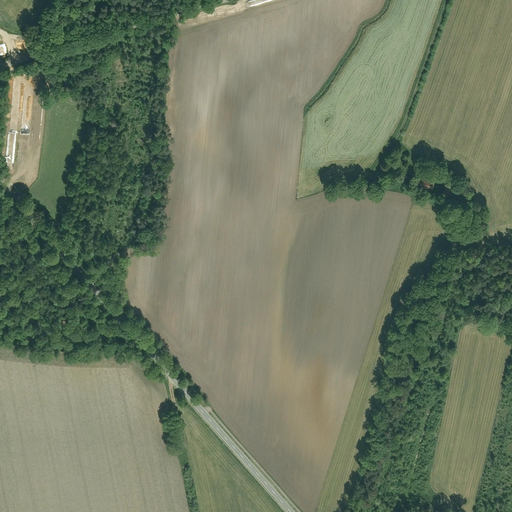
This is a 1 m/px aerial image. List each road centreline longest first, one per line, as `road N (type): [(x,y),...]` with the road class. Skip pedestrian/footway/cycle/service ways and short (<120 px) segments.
road 1 (tertiary): [(290,511),(0,187)]
road 2 (residential): [(231,0),(0,66)]
road 3 (track): [(447,0),(408,113),(360,187)]
road 4 (unknown): [(197,511),(171,378)]
